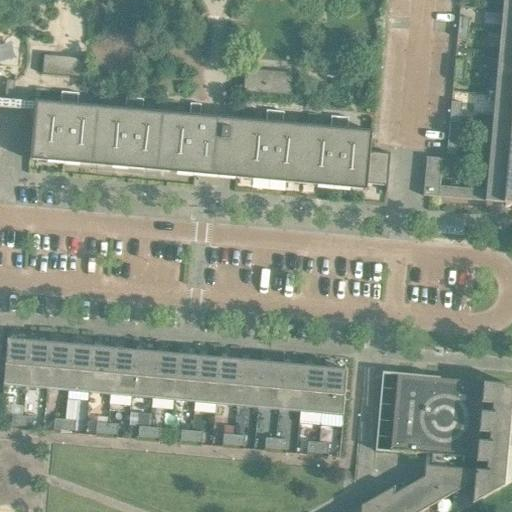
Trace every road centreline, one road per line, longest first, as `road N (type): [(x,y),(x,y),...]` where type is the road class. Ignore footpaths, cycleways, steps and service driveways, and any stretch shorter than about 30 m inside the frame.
road 1 (residential): [(398,251),(0,212)]
road 2 (residential): [(0,274),(393,316)]
road 3 (residential): [(393,316),(483,323),(501,315),(511,297)]
road 4 (residential): [(511,288),(484,256),(398,251)]
